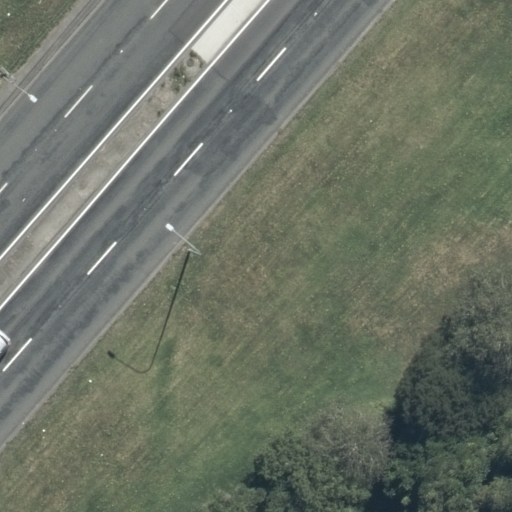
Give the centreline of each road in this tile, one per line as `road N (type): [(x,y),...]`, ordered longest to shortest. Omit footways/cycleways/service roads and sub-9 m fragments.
road 1 (secondary): [(324,0),(0,357)]
road 2 (secondary): [(0,182),(162,0)]
